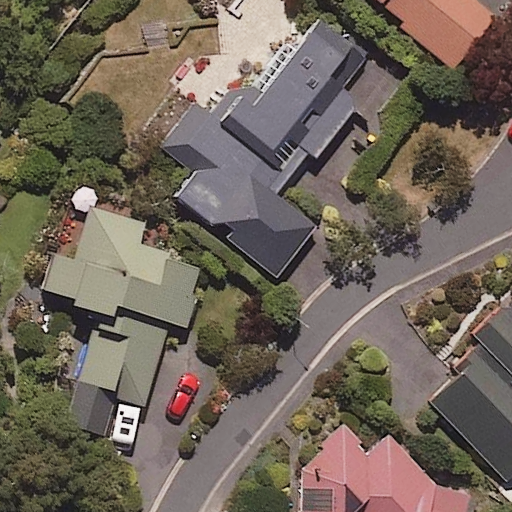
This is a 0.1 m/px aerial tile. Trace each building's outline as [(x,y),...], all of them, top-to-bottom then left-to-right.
[(368,0),(455,70),(495,19),(471,0),(368,0)] [(354,51),(320,25),(232,137),(195,108),(160,152),(195,179),(177,202),(277,280),(317,230),(277,199),(309,157),(316,162),(359,107),(329,83),(354,51)] [(145,224),(90,210),(76,263),(54,257),(42,303),(96,318),(65,432),(103,443),(115,401),(145,409),(168,326),(185,331),(201,272),(136,254),(145,224)] [(511,309),(477,344),(484,351),(432,403),(511,483),(511,309)] [(317,458),(297,471),(296,511),(468,511),(473,496),(434,486),(387,437),(367,451),(345,425),(318,443),(317,458)]
